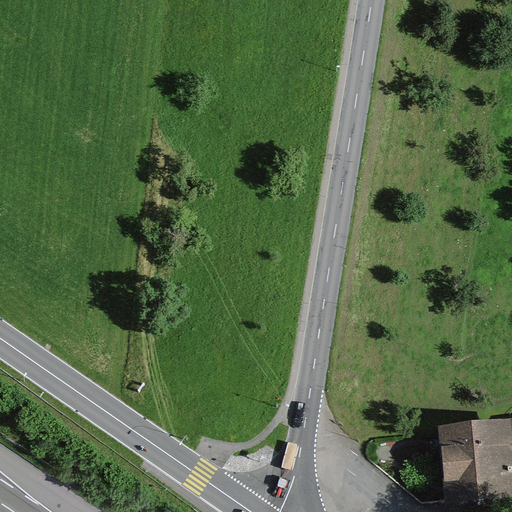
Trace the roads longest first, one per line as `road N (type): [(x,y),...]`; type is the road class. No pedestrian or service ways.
road 1 (tertiary): [(371,0),(299,467),(281,511)]
road 2 (primary): [(248,511),(0,340)]
